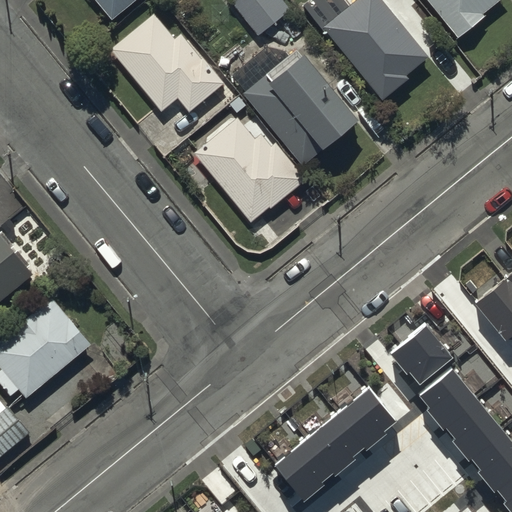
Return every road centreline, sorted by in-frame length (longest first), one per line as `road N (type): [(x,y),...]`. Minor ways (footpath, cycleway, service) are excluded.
road 1 (unclassified): [(244,359),(0,60)]
road 2 (residential): [(511,139),(244,359)]
road 3 (unclassified): [(244,359),(57,511)]
